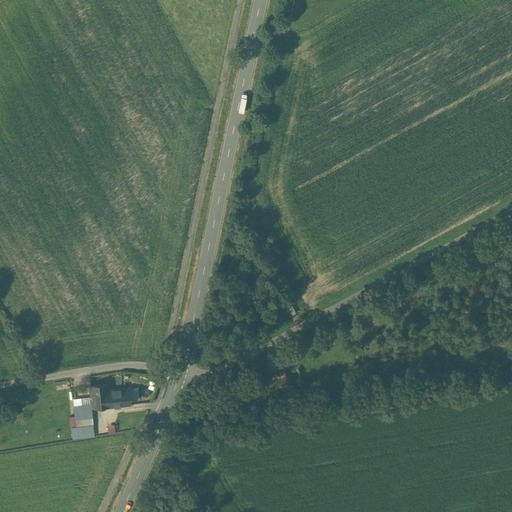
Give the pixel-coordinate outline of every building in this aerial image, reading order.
[(292,304),(287,307),(291,315),(296,312),(292,304)] [(284,370),(265,377),(267,383),(286,377),(284,370)] [(286,377),(267,383),(270,392),(289,386),(286,377)] [(108,383),(91,386),(93,407),(108,405),(106,390),(109,390),(108,383)] [(109,390),(106,390),(108,405),(108,407),(132,404),(130,388),(109,390)] [(4,416),(19,413),(17,404),(3,407),(4,416)] [(92,408),(75,410),(76,419),(81,418),(82,426),(94,425),(92,408)] [(94,435),(94,425),(82,426),(76,427),(72,428),(73,439),(94,435)]
